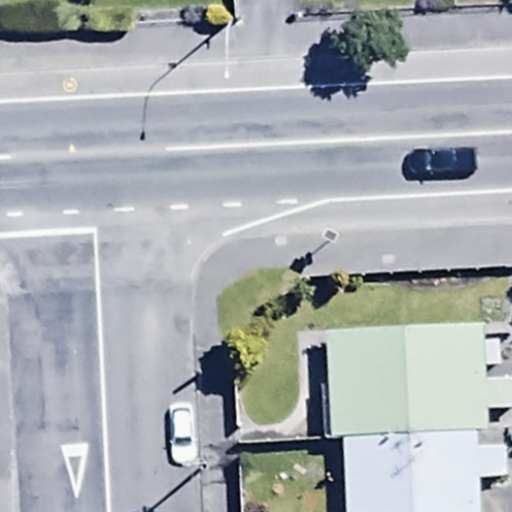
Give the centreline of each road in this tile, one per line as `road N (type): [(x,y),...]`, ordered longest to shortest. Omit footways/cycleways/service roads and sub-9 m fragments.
road 1 (trunk): [(511,139),(79,158)]
road 2 (residential): [(103,511),(79,158)]
